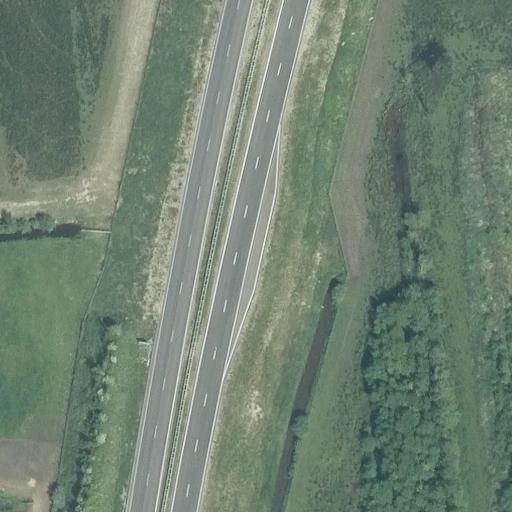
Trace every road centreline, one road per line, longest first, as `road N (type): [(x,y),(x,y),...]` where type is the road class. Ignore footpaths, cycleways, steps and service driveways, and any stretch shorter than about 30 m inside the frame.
road 1 (trunk): [(184,511),(296,0)]
road 2 (trunk): [(238,0),(141,511)]
